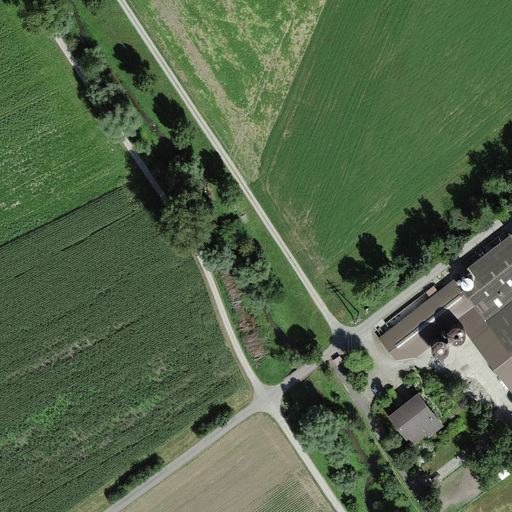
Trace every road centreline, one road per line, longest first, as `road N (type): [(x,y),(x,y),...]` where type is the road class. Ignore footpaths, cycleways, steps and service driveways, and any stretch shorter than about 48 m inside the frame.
road 1 (track): [(358,511),(315,444),(223,343),(199,265),(29,0)]
road 2 (track): [(340,341),(115,0)]
road 3 (track): [(95,511),(340,341)]
road 4 (track): [(361,325),(381,373),(365,391),(367,426),(408,491)]
road 5 (track): [(511,214),(361,325)]
